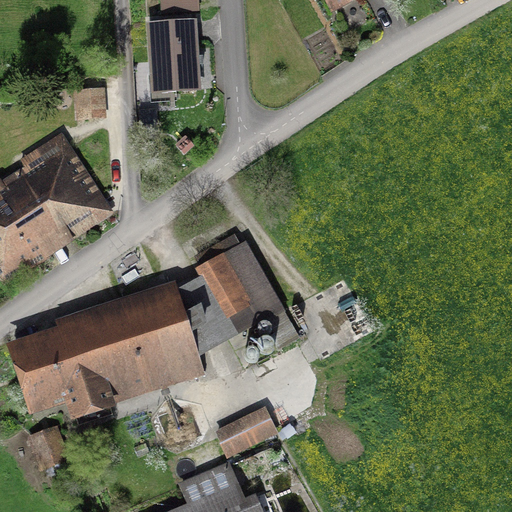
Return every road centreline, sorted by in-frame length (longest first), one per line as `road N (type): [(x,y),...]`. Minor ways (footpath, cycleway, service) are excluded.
road 1 (residential): [(259,141),(0,321)]
road 2 (residential): [(490,0),(387,55),(259,141)]
road 3 (residential): [(230,0),(236,95),(259,141)]
